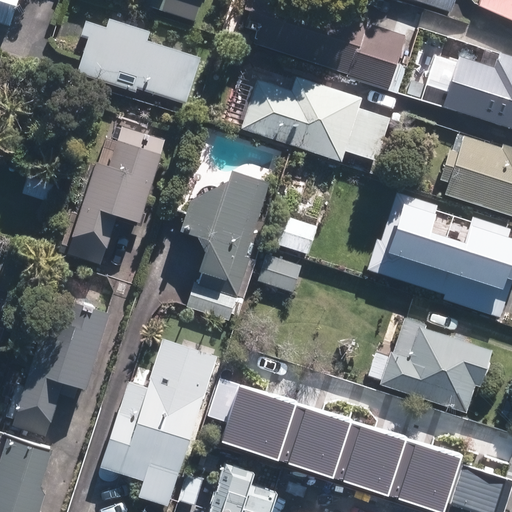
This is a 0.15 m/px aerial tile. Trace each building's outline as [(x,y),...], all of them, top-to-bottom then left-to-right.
[(0,0),(0,32),(7,34),(18,0),(0,0)] [(149,0),(147,7),(199,24),(206,2),(208,3),(208,0),(149,0)] [(244,40),(350,73),(348,77),(390,90),(408,35),(371,23),(372,18),(314,0),(249,0),(247,10),(253,12),(244,40)] [(410,0),(454,14),(458,0),(410,0)] [(511,20),(511,0),(484,0),(482,8),(511,20)] [(134,96),(136,91),(184,107),(198,65),(145,47),(147,42),(108,29),(105,36),(83,29),(79,41),(89,45),(78,77),(134,96)] [(511,57),(500,54),(498,60),(495,68),(459,56),(457,63),(434,55),(419,100),(511,129),(511,57)] [(364,99),(299,78),(294,94),(260,82),(244,131),(343,163),(347,152),(379,163),(393,120),(361,109),(364,99)] [(420,87),(405,82),(401,94),(416,99),(420,87)] [(142,226),(168,143),(125,129),(120,145),(109,142),(101,167),(98,166),(82,216),(74,213),(60,255),(102,268),(108,252),(109,252),(120,219),(142,226)] [(504,149),(466,137),(460,154),(453,151),(442,185),(450,188),(447,196),(511,216),(511,148),(505,146),(504,149)] [(7,151),(0,179),(21,184),(18,196),(49,204),(58,163),(7,151)] [(281,189),(309,198),(320,165),(292,156),(281,189)] [(184,310),(226,323),(228,316),(234,318),(238,305),(232,304),(234,298),(240,300),(252,262),(242,259),(265,185),(227,173),(223,187),(216,191),(212,189),(208,188),(204,188),(200,190),(196,192),(194,195),(192,198),(191,202),(187,204),(177,235),(193,241),(201,256),(195,275),(198,276),(195,287),(191,285),(184,310)] [(379,240),(370,268),(446,293),(444,299),(500,318),(511,282),(511,238),(509,238),(511,231),(474,218),(399,193),(383,241),(379,240)] [(273,244),(309,255),(318,227),(282,216),(273,244)] [(292,294),(300,267),(265,256),(257,283),(292,294)] [(82,396),(106,320),(61,306),(54,329),(41,325),(20,391),(12,388),(0,426),(0,429),(40,443),(44,429),(46,429),(55,400),(70,404),(73,394),(82,396)] [(381,386),(469,415),(478,387),(483,389),(496,352),(428,329),(429,326),(407,319),(396,354),(393,352),(381,386)] [(216,363),(163,346),(148,392),(128,385),(100,472),(144,486),(138,502),(167,511),(216,363)] [(464,449),(240,379),(223,435),(447,504),(449,495),(496,510),(508,470),(462,456),(464,449)] [(0,511),(42,511),(45,504),(41,496),(52,458),(9,445),(0,473),(0,511)] [(239,511),(249,482),(252,473),(225,464),(209,511),(239,511)] [(197,506),(205,481),(190,476),(181,501),(197,506)] [(239,511),(269,511),(276,491),(249,482),(239,511)]
